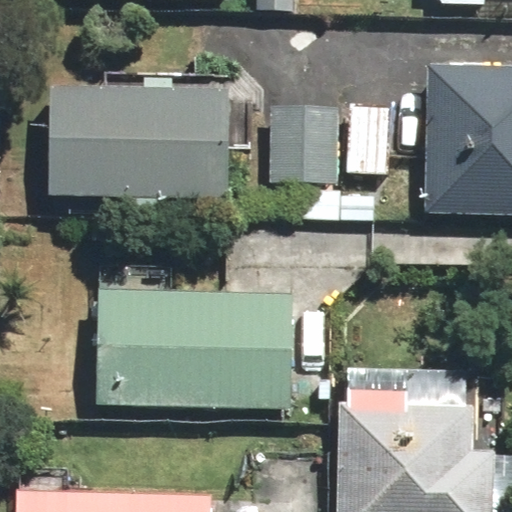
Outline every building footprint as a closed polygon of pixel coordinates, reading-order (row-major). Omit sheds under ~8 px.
[(440,0),(440,8),(490,12),(490,0),(440,0)] [(511,71),(432,69),(427,216),(511,218),(511,71)] [(232,206),(235,98),(152,96),(152,80),(106,79),(106,95),(56,93),(53,202),(232,206)] [(344,115),(277,112),(274,187),(340,190),(344,115)] [(391,115),(353,114),(351,177),(389,178),(391,115)] [(301,303),(100,298),(97,407),(299,412),(301,303)] [(421,378),(347,375),(343,511),(496,511),(499,459),(480,458),(482,413),(420,411),(421,378)] [(217,511),(218,503),(23,499),(23,511),(217,511)]
